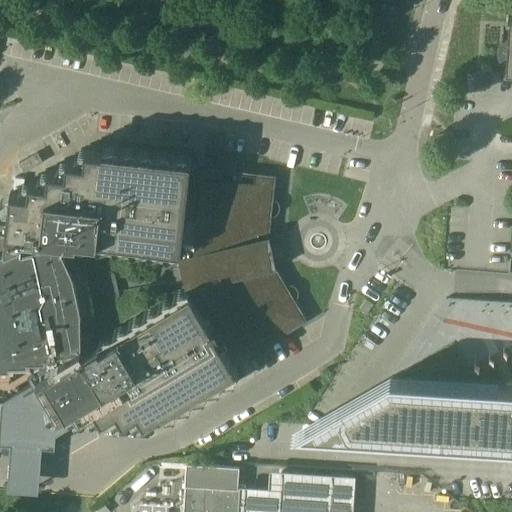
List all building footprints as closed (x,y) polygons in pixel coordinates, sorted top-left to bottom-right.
[(381,16),(393,19),(395,7),(384,5),(381,16)] [(511,15),(509,15),(509,17),(510,18),(509,34),(502,34),(501,49),(508,49),(507,66),(506,66),(505,69),(511,69),(511,15)] [(0,366),(11,366),(11,363),(29,363),(38,378),(4,399),(0,398),(0,400),(4,401),(0,441),(18,442),(18,451),(26,451),(35,452),(36,444),(54,445),(55,432),(81,417),(96,408),(102,419),(117,410),(124,420),(131,416),(139,411),(145,422),(158,414),(160,413),(237,367),(212,325),(192,292),(190,292),(102,345),(100,341),(85,350),(82,345),(82,324),(87,321),(95,309),(93,298),(90,283),(87,272),(74,264),(68,263),(60,245),(61,239),(78,241),(79,237),(181,248),(182,248),(184,235),(186,214),(187,210),(187,208),(189,190),(192,161),(191,160),(103,151),(102,151),(86,149),(84,161),(75,160),(67,159),(65,171),(48,170),(47,182),(30,180),(28,192),(11,190),(8,221),(0,220),(0,366)] [(44,161),(38,151),(20,161),(25,171),(44,161)] [(180,263),(171,265),(174,281),(184,279),(185,285),(190,292),(192,292),(212,325),(222,319),(245,358),(247,357),(246,355),(259,347),(260,349),(261,348),(260,346),(274,338),(275,340),(276,340),(275,338),(289,329),(290,331),(291,331),(290,329),(305,320),(306,322),(308,320),(296,300),(294,301),(285,285),(287,284),(277,266),(275,266),(269,238),(270,237),(270,235),(272,216),(270,216),(272,198),(274,198),(277,174),(274,174),(274,176),(257,174),(257,172),(256,172),(255,174),(239,173),(239,170),(238,170),(238,172),(222,171),(222,168),(221,168),(221,170),(205,169),(206,166),(204,166),(199,211),(187,210),(186,214),(184,235),(182,248),(181,248),(180,260),(180,263)] [(511,384),(391,377),(297,431),(511,443),(511,384)] [(18,451),(11,450),(10,470),(8,494),(37,497),(39,473),(40,452),(35,452),(26,451),(18,451)] [(186,472),(184,511),(241,511),(243,487),(238,487),(239,475),(240,466),(187,462),(186,472)] [(266,488),(243,487),(241,511),(344,511),(347,474),(267,469),(266,488)]
